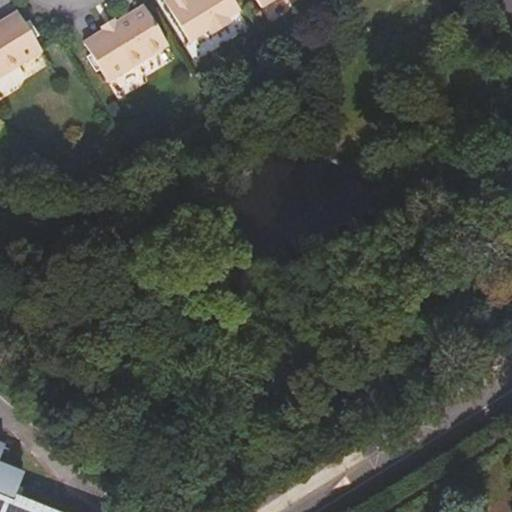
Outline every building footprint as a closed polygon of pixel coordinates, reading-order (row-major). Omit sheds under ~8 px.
[(160,0),(184,39),(203,27),(221,16),(232,10),(227,0),(160,0)] [(101,29),(99,30),(80,42),(104,80),(162,44),(139,5),(111,22),(110,23),(112,26),(103,31),(101,29)] [(0,75),(38,51),(17,14),(0,23),(0,75)] [(221,16),(203,27),(208,31),(220,24),(221,16)] [(96,26),(99,30),(101,29),(103,31),(112,26),(110,23),(111,22),(108,18),(96,26)] [(0,511),(45,511),(13,498),(23,473),(0,464),(0,455),(5,445),(0,443),(0,511)]
